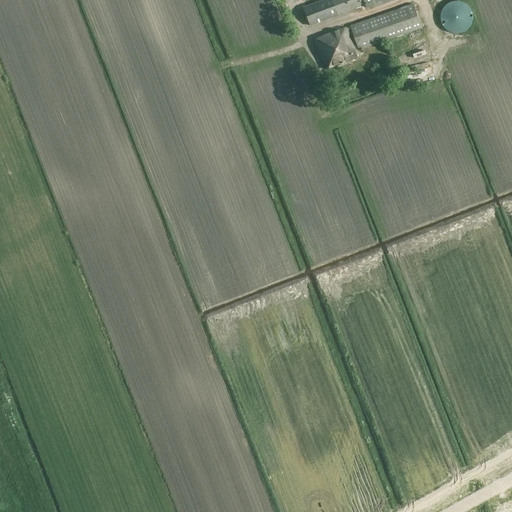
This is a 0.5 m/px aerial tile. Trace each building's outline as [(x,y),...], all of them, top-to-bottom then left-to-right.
[(324,0),(303,8),(310,26),(366,5),(363,0),(324,0)] [(363,0),(366,5),(369,13),(402,0),(363,0)] [(473,14),(470,8),(465,3),(458,0),(450,2),(444,6),(440,12),(440,19),(443,26),(448,31),(455,33),(462,32),(468,28),(472,22),(473,14)] [(316,40),(327,69),(357,58),(354,50),(358,48),(359,50),(422,28),(413,4),(350,26),(351,28),(347,30),(346,28),(316,40)] [(379,280),(365,283),(369,302),(369,305),(375,304),(375,301),(383,299),(379,280)] [(365,283),(354,285),(358,304),(369,302),(365,283)] [(354,285),(340,288),(344,307),(352,305),(353,308),(359,307),(358,304),(354,285)] [(297,303),(287,312),(299,327),(301,329),(306,325),(304,323),(310,317),(297,303)] [(287,312),(278,320),(291,334),(299,327),(287,312)] [(278,320),(268,329),(280,343),(286,338),(288,340),(293,336),(291,334),(278,320)] [(381,330),(363,337),(366,345),(363,346),(365,351),(368,350),(386,343),(381,330)] [(386,343),(368,350),(372,360),(372,361),(390,354),(386,343)] [(372,360),(369,361),(371,367),(374,366),(377,374),(395,367),(390,354),(372,361),(372,360)] [(290,361),(272,368),(277,381),(295,374),(298,373),(295,367),(293,368),(290,361)] [(295,374),(277,381),(281,391),(299,384),(295,374)] [(299,384),(281,391),(286,404),(304,397),(301,390),(304,389),(301,383),(299,384)] [(397,390),(392,392),(399,409),(410,405),(404,391),(399,393),(397,390)] [(388,397),(382,399),(388,413),(399,409),(392,392),(387,394),(388,397)] [(325,399),(325,400),(333,422),(349,416),(340,393),(332,396),(333,399),(326,401),(325,399)] [(410,405),(399,409),(405,426),(411,424),(410,421),(415,419),(410,405)] [(399,409),(388,413),(393,427),(399,425),(400,428),(405,426),(399,409)] [(321,434),(304,444),(310,454),(327,444),(330,443),(327,438),(324,439),(321,434)] [(403,454),(401,455),(402,461),(405,460),(405,459),(424,455),(421,443),(402,448),(403,454)] [(327,444),(310,454),(316,464),(333,454),(327,444)] [(333,454),(316,464),(323,476),(340,466),(336,459),(338,457),(335,452),(333,454)] [(424,455),(405,459),(405,460),(408,470),(408,471),(427,466),(424,455)] [(408,470),(405,471),(406,477),(409,476),(411,484),(430,479),(427,466),(408,471),(408,470)] [(357,475),(341,485),(348,497),(364,487),(365,488),(367,486),(364,481),(361,482),(357,475)] [(364,487),(348,497),(354,507),(370,497),(365,488),(364,487)] [(370,497),(354,507),(356,511),(372,511),(377,509),(373,502),(376,500),(373,495),(370,497)]
